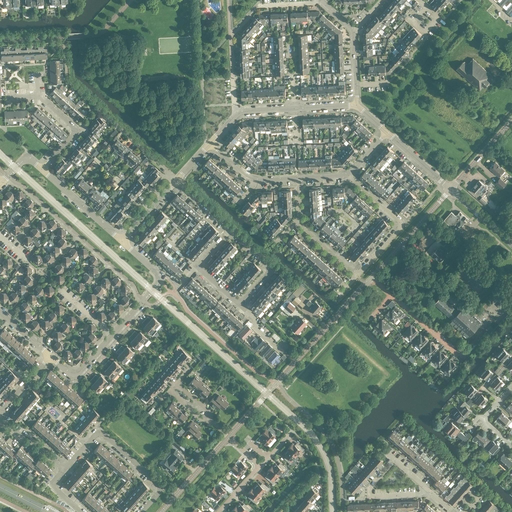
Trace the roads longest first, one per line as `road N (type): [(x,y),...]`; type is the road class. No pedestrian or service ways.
road 1 (residential): [(351,176),(404,223),(356,275),(299,221)]
road 2 (tertiary): [(228,436),(372,277)]
road 3 (residential): [(50,358),(77,375),(160,280),(122,243)]
road 4 (residential): [(66,469),(99,432),(160,490)]
road 5 (residential): [(357,106),(234,116)]
